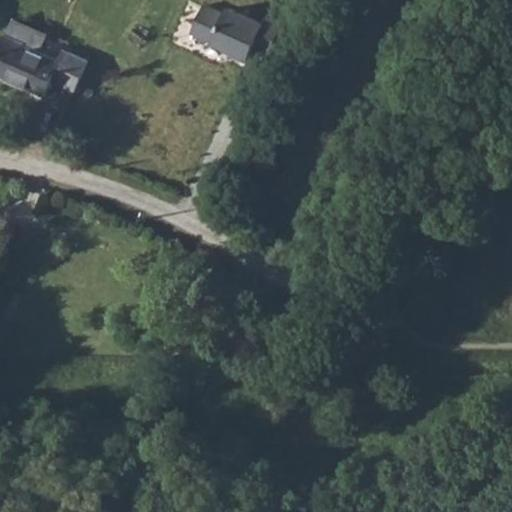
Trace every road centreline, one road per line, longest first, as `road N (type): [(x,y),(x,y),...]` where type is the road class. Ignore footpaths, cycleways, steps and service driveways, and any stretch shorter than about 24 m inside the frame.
road 1 (track): [(0,391),(146,402),(280,453),(339,451),(456,394),(511,386)]
road 2 (unclassified): [(377,327),(315,276),(227,247),(136,198),(0,163)]
